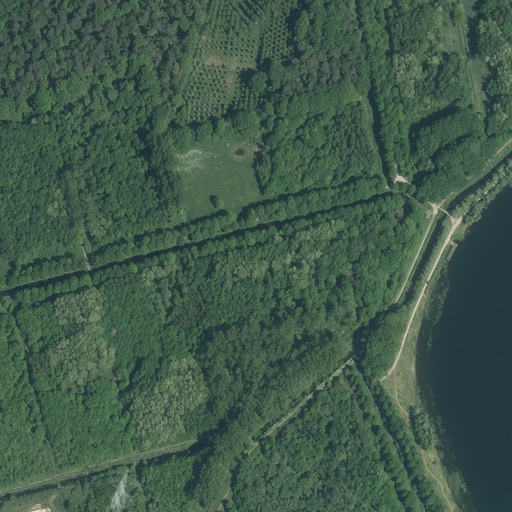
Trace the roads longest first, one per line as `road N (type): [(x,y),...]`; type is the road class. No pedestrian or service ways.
road 1 (unclassified): [(0,284),(400,184),(438,206)]
road 2 (track): [(511,135),(438,206),(391,309),(354,347),(359,357)]
road 3 (track): [(400,184),(364,0)]
road 4 (track): [(419,511),(351,363)]
road 5 (track): [(359,357),(258,444)]
